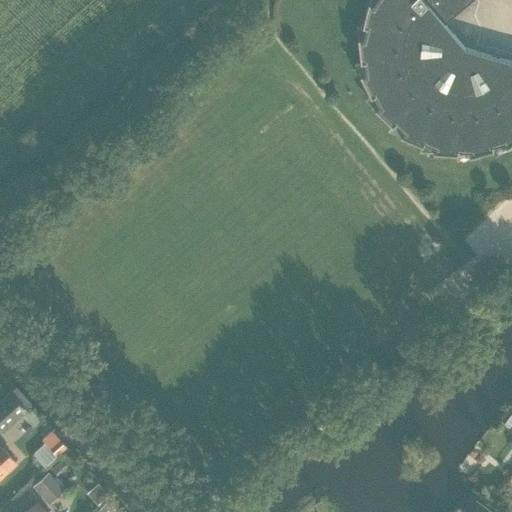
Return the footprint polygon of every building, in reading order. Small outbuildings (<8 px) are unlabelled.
[(375,0),(373,4),(367,2),(362,26),(366,27),(363,38),(357,38),(360,62),(364,62),(365,72),(359,75),(370,96),(374,95),(379,104),(374,109),(392,125),(395,122),(403,130),(400,135),(422,145),(424,141),(434,145),(433,152),(457,153),(458,149),(468,150),(470,156),(493,149),(492,145),(502,142),(506,147),(511,142),(511,61),(464,47),(442,22),(467,0),(375,0)] [(0,428),(2,431),(26,410),(10,391),(0,400),(0,428)] [(511,400),(495,422),(506,430),(511,423),(511,400)] [(68,446),(51,428),(41,438),(58,456),(68,446)] [(1,446),(0,446),(0,476),(16,462),(1,446)] [(65,488),(48,470),(32,485),(49,503),(65,488)] [(494,511),(475,498),(464,511),(494,511)] [(47,511),(37,501),(24,511),(47,511)]
